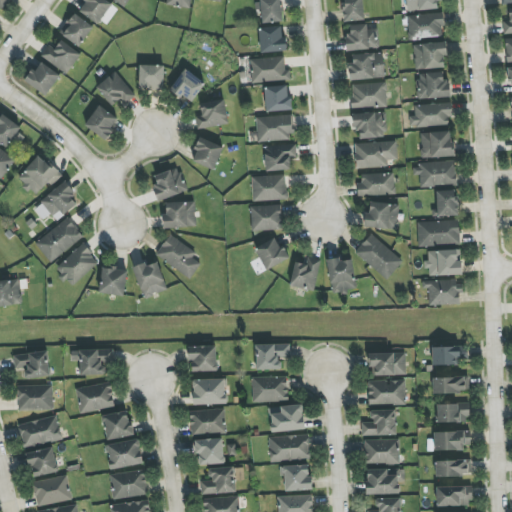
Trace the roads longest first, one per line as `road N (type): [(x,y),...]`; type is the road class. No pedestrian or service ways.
road 1 (residential): [(496,511),(490,268),(469,0)]
road 2 (residential): [(319,219),(325,192),(309,0)]
road 3 (residential): [(104,179),(0,90)]
road 4 (residential): [(324,375),(337,511)]
road 5 (residential): [(148,381),(173,511)]
